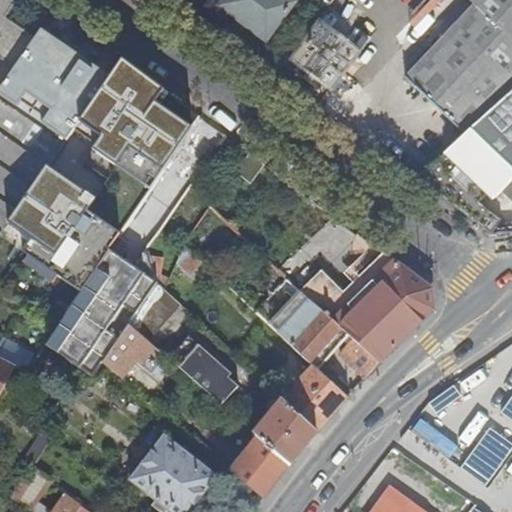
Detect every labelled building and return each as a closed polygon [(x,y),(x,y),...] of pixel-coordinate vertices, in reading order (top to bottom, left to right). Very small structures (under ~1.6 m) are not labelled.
[(0,0),(0,94),(28,55),(39,40),(8,18),(19,2),(15,0),(0,0)] [(296,0),(222,0),(218,6),(266,42),(296,0)] [(511,0),(470,0),(475,4),(407,77),(441,109),(511,29),(511,0)] [(360,52),(320,22),(292,60),(332,90),(360,52)] [(462,128),(511,82),(511,29),(441,109),(462,128)] [(0,237),(5,230),(43,175),(78,126),(111,79),(44,32),(39,40),(28,55),(0,94),(0,237)] [(114,170),(124,155),(160,179),(167,169),(191,133),(152,107),(161,95),(141,82),(120,67),(111,79),(78,126),(102,142),(93,156),(114,170)] [(511,168),(511,90),(470,129),(471,130),(511,168)] [(503,192),(511,200),(511,168),(471,130),(413,177),(491,234),(502,221),(480,204),(491,193),(496,198),(503,192)] [(266,166),(249,153),(235,173),(252,185),(266,166)] [(113,251),(156,282),(158,283),(147,249),(191,186),(167,169),(160,179),(111,250),(113,251)] [(90,207),(43,175),(5,230),(52,262),(90,207)] [(194,275),(205,263),(184,244),(178,259),(194,275)] [(156,282),(113,251),(47,345),(93,376),(101,363),(129,322),(156,282)] [(432,289),(386,255),(348,297),(329,316),(343,329),(344,330),(350,336),(381,365),(421,325),(433,313),(432,289)] [(311,299),(329,316),(348,297),(322,273),(303,292),(311,299)] [(293,318),(311,299),(303,292),(289,279),(271,298),(293,318)] [(149,340),(181,305),(165,290),(158,283),(156,282),(129,322),(149,340)] [(56,289),(40,312),(60,323),(75,302),(56,289)] [(312,363),(344,330),(343,329),(329,316),(311,299),(293,318),(271,298),(257,311),(312,363)] [(121,379),(152,343),(149,340),(129,322),(101,363),(121,379)] [(319,369),(347,340),(350,336),(344,330),(312,363),(314,365),(319,369)] [(350,336),(347,340),(351,344),(341,353),(368,378),(381,365),(350,336)] [(191,337),(171,359),(213,396),(218,390),(228,399),(240,386),(229,377),(232,373),(191,337)] [(0,396),(15,370),(0,361),(0,396)] [(314,365),(283,399),(284,400),(318,431),(349,397),(319,369),(314,365)] [(278,394),(265,408),(273,414),(284,400),(283,399),(278,394)] [(284,400),(273,414),(256,434),(259,437),(291,465),(318,431),(284,400)] [(26,456),(35,463),(50,440),(42,434),(26,456)] [(171,511),(190,511),(218,478),(165,436),(131,480),(157,501),(153,507),(159,511),(168,511),(170,511),(171,511)] [(259,437),(231,472),(264,499),(291,465),(259,437)] [(52,511),(38,502),(71,456),(50,440),(35,463),(12,496),(35,511),(89,511),(65,495),(53,511),(52,511)] [(218,478),(190,511),(204,511),(224,487),(222,481),(218,478)] [(426,511),(387,485),(369,511),(426,511)] [(35,511),(12,496),(3,510),(4,511),(35,511)]
